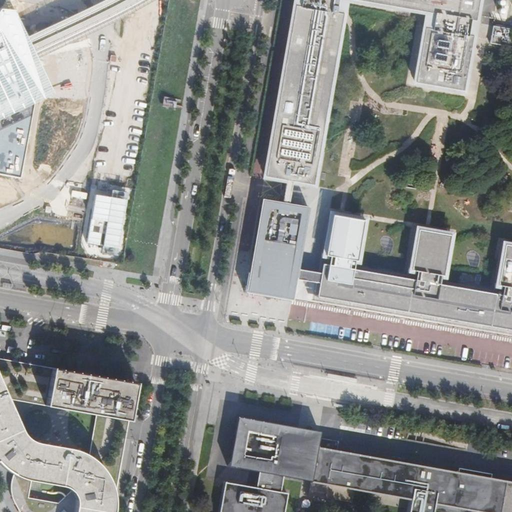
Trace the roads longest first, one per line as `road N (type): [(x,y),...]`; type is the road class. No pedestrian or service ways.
road 1 (secondary): [(203,335),(261,0)]
road 2 (secondary): [(221,0),(163,328)]
road 3 (residential): [(203,335),(511,392)]
road 4 (secondary): [(163,328),(132,511)]
road 5 (secondary): [(171,511),(203,335)]
